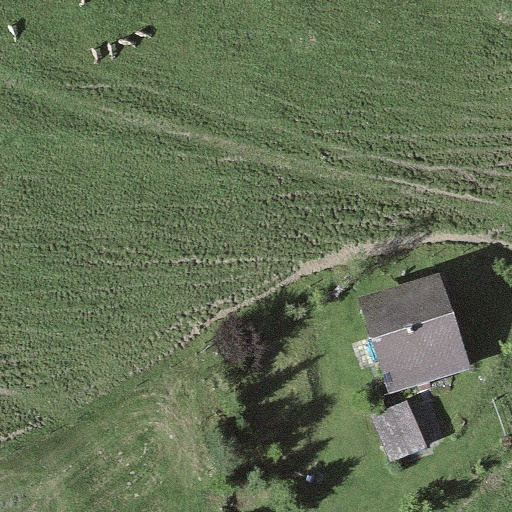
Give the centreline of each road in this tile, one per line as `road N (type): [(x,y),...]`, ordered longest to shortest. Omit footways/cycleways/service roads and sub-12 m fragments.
road 1 (track): [(511,215),(500,207),(411,211),(274,160),(117,133),(0,80)]
road 2 (track): [(388,511),(511,433)]
